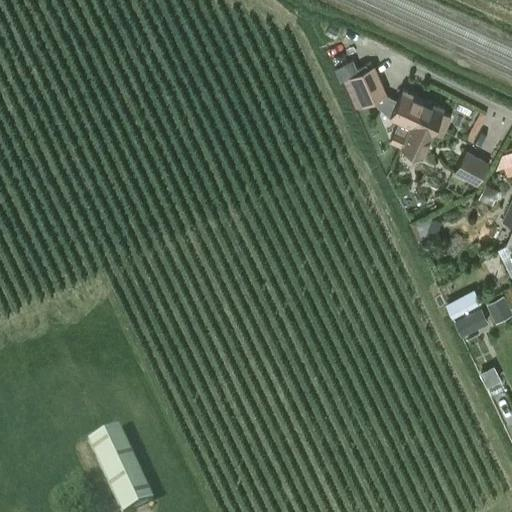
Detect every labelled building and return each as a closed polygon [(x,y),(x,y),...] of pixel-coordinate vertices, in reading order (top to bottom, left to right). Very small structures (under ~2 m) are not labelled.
[(340,64),(334,66),(340,79),(346,76),(349,75),(362,104),(386,94),(373,65),(367,67),(365,63),(356,67),(352,58),(340,64)] [(390,115),(399,120),(390,141),(401,146),(423,97),(402,88),(390,115)] [(443,107),(423,97),(401,146),(422,155),(431,134),(440,138),(450,116),(441,112),(443,107)] [(477,184),(489,163),(466,150),(454,172),(477,184)] [(511,158),(501,162),(506,175),(511,172),(511,158)] [(485,185),(480,196),(490,201),(496,190),(485,185)] [(511,199),(503,220),(511,223),(511,233),(507,245),(511,241),(511,199)] [(431,219),(415,225),(422,241),(430,244),(439,222),(431,219)] [(511,241),(507,245),(499,249),(511,273),(511,241)] [(503,294),(487,302),(496,318),(511,310),(503,294)] [(480,307),(454,320),(461,334),(487,321),(487,320),(480,308),(480,307)] [(131,511),(151,503),(117,430),(87,443),(119,511),(131,511)]
